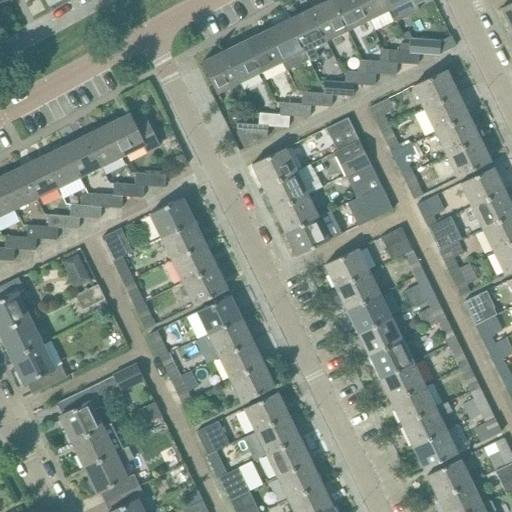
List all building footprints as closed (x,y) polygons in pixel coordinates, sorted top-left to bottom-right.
[(331,0),(328,0),(310,9),(325,41),(347,31),(331,0)] [(369,20),(359,0),(331,0),(347,31),(369,20)] [(385,0),(359,0),(369,20),(390,9),(385,0)] [(419,0),(385,0),(390,9),(409,0),(412,0),(414,3),(419,0)] [(511,2),(501,8),(511,30),(511,29),(511,2)] [(325,41),(310,9),(288,20),(304,52),(325,41)] [(288,20),(267,30),(282,62),(304,52),(288,20)] [(282,62),(267,30),(245,41),(261,72),(282,62)] [(410,40),(409,52),(419,54),(439,55),(440,42),(410,40)] [(245,41),(224,51),(239,83),(261,72),(245,41)] [(239,83),(224,51),(202,62),(217,93),(239,83)] [(388,51),(388,62),(397,65),(418,66),(419,54),(409,52),(388,51)] [(367,61),(367,73),(375,75),(396,76),(397,65),(388,62),(367,61)] [(412,86),(423,109),(457,93),(446,70),(412,86)] [(375,87),(375,75),(367,73),(346,71),(345,83),(353,86),(375,87)] [(324,82),(324,94),(332,96),(353,97),(353,86),(345,83),(324,82)] [(324,94),(302,93),(302,104),(310,107),(331,108),(332,96),(324,94)] [(468,116),(457,93),(423,109),(435,132),(468,116)] [(281,103),(281,114),(290,117),(310,118),(310,107),(302,104),(281,103)] [(368,108),(379,131),(388,127),(377,104),(368,108)] [(260,113),(259,125),(268,128),(289,129),(290,117),(281,114),(260,113)] [(107,124),(123,157),(145,146),(147,152),(160,146),(146,118),(134,124),(129,114),(107,124)] [(435,132),(446,155),(479,139),(468,116),(435,132)] [(336,152),(349,146),(358,142),(346,119),(324,129),(336,152)] [(107,124),(86,135),(102,167),(123,157),(107,124)] [(268,139),(268,128),(259,125),(237,124),(237,133),(244,149),(268,139)] [(399,150),(388,127),(379,131),(390,154),(399,150)] [(80,178),(102,167),(86,135),(65,145),(80,178)] [(490,162),(479,139),(446,155),(457,178),(490,162)] [(361,168),(362,172),(370,168),(358,142),(349,146),(336,152),(347,175),(361,168)] [(65,145),(43,156),(58,188),(80,178),(65,145)] [(263,188),(294,173),(283,149),(252,164),(263,188)] [(390,154),(401,177),(410,173),(399,150),(390,154)] [(37,198),(58,188),(43,156),(22,166),(37,198)] [(0,177),(8,193),(15,209),(37,198),(22,166),(0,177)] [(471,207),(504,191),(493,167),(460,183),(471,207)] [(138,173),(137,185),(146,186),(166,188),(167,176),(138,173)] [(305,195),(294,173),(263,188),(274,210),(305,195)] [(421,195),(410,173),(401,177),(413,200),(421,195)] [(0,216),(15,209),(8,193),(0,177),(0,176),(0,216)] [(137,185),(116,184),(115,196),(124,197),(145,198),(146,186),(137,185)] [(383,193),(380,186),(361,196),(354,199),(360,210),(352,214),(359,226),(391,211),(383,193)] [(511,206),(504,191),(471,207),(482,230),(511,215),(511,206)] [(95,194),(93,206),(103,207),(123,209),(124,197),(115,196),(95,194)] [(316,218),(305,195),(274,210),(285,233),(316,218)] [(427,229),(435,225),(430,214),(440,209),(434,197),(415,206),(427,229)] [(193,221),(182,198),(150,214),(161,237),(193,221)] [(103,207),(93,206),(73,204),(72,216),(81,217),(102,219),(103,207)] [(51,215),(50,227),(60,228),(80,230),(81,217),(72,216),(51,215)] [(511,215),(482,230),(493,252),(511,243),(511,215)] [(296,256),(310,249),(327,241),(316,218),(285,233),(296,256)] [(172,260),(205,244),(193,221),(161,237),(172,260)] [(446,247),(435,225),(427,229),(438,251),(446,247)] [(60,228),(50,227),(30,226),(29,237),(38,238),(59,240),(60,228)] [(380,238),(392,261),(403,255),(411,251),(400,228),(380,238)] [(112,260),(120,256),(131,251),(121,229),(102,238),(112,260)] [(8,236),(7,248),(16,249),(37,251),(38,238),(29,237),(8,236)] [(511,243),(493,252),(504,275),(511,271),(511,243)] [(184,284),(216,268),(205,244),(172,260),(184,284)] [(0,247),(0,260),(15,262),(16,249),(7,248),(0,247)] [(457,270),(446,247),(438,251),(449,274),(457,270)] [(336,288),(367,272),(356,249),(325,265),(336,288)] [(422,274),(411,251),(403,255),(414,278),(422,274)] [(89,280),(77,255),(62,262),(75,287),(89,280)] [(132,280),(120,256),(112,260),(124,284),(132,280)] [(457,270),(449,274),(460,297),(469,293),(465,285),(476,280),(468,264),(457,270)] [(227,290),(216,268),(184,284),(194,306),(227,290)] [(378,295),(367,272),(336,288),(347,310),(378,295)] [(414,306),(425,301),(433,297),(422,274),(414,278),(417,285),(406,291),(414,306)] [(0,332),(29,318),(17,293),(24,290),(18,278),(0,286),(0,332)] [(135,307),(143,303),(132,280),(124,284),(135,307)] [(104,299),(97,285),(76,295),(83,310),(104,299)] [(471,298),(463,303),(474,326),(483,322),(493,317),(495,316),(483,292),(471,298)] [(230,295),(197,311),(208,334),(241,318),(230,295)] [(358,333),(389,318),(378,295),(347,310),(358,333)] [(445,320),(433,297),(425,301),(436,324),(445,320)] [(154,325),(143,303),(135,307),(146,329),(154,325)] [(501,332),(493,317),(483,322),(474,326),(485,349),(494,345),(490,337),(501,332)] [(8,360),(11,358),(42,343),(29,318),(0,332),(0,336),(10,357),(7,358),(8,360)] [(208,334),(219,357),(252,341),(241,318),(208,334)] [(401,341),(389,318),(358,333),(369,357),(401,341)] [(436,324),(447,346),(456,342),(445,320),(436,324)] [(148,334),(160,358),(167,354),(156,331),(148,334)] [(485,349),(496,371),(505,367),(501,360),(511,355),(511,354),(505,339),(494,345),(485,349)] [(219,357),(230,380),(263,364),(252,341),(219,357)] [(380,379),(412,364),(401,341),(369,357),(380,379)] [(467,365),(456,342),(447,346),(458,369),(467,365)] [(32,394),(66,377),(60,365),(54,368),(42,343),(11,358),(23,382),(19,384),(20,386),(30,381),(35,391),(31,393),(32,394)] [(160,358),(171,380),(178,377),(167,354),(160,358)] [(263,364),(230,380),(242,403),(274,387),(263,364)] [(423,386),(412,364),(380,379),(391,402),(423,386)] [(136,365),(113,376),(119,389),(120,391),(143,380),(136,365)] [(458,369),(470,392),(478,388),(467,365),(458,369)] [(511,391),(511,381),(505,367),(496,371),(508,394),(511,391)] [(171,380),(182,403),(189,399),(186,392),(198,387),(190,371),(178,377),(171,380)] [(113,376),(91,387),(97,400),(119,389),(113,376)] [(402,424),(434,409),(423,386),(391,402),(402,424)] [(89,403),(97,400),(91,387),(57,404),(57,405),(61,403),(66,413),(59,416),(71,440),(68,442),(68,444),(71,442),(72,442),(102,428),(89,403)] [(489,410),(478,388),(470,392),(473,399),(462,405),(469,420),(481,414),(489,410)] [(244,408),(255,431),(288,415),(277,393),(244,408)] [(201,422),(189,399),(182,403),(193,426),(201,422)] [(162,417),(155,403),(142,409),(149,423),(162,417)] [(447,403),(434,409),(402,424),(413,447),(445,432),(439,419),(451,413),(447,403)] [(473,429),(480,443),(500,433),(489,410),(481,414),(485,423),(473,429)] [(288,415),(255,431),(267,454),(299,438),(288,415)] [(207,454),(214,451),(229,444),(218,421),(196,432),(207,454)] [(114,453),(102,428),(72,442),(83,466),(80,467),(80,469),(114,453)] [(424,470),(456,454),(445,432),(413,447),(424,470)] [(267,454),(277,477),(310,461),(299,438),(267,454)] [(496,471),(506,466),(511,462),(511,457),(503,439),(495,443),(499,451),(488,456),(496,471)] [(207,454),(218,478),(226,474),(214,451),(207,454)] [(126,478),(114,453),(80,469),(81,469),(84,468),(96,491),(92,493),(93,495),(103,490),(108,500),(104,502),(139,486),(133,474),(126,478)] [(439,499),(471,483),(459,459),(427,475),(439,499)] [(277,477),(289,500),(321,484),(310,461),(277,477)] [(511,491),(511,462),(506,466),(496,471),(494,471),(505,494),(511,491)] [(218,478),(229,500),(248,491),(250,490),(239,468),(226,474),(218,478)] [(469,511),(482,506),(471,483),(439,499),(444,509),(439,511),(469,511)] [(321,511),(332,507),(321,484),(289,500),(294,511),(321,511)] [(144,498),(139,486),(104,502),(105,503),(108,501),(113,511),(111,511),(142,511),(137,501),(144,498)] [(184,494),(190,506),(202,500),(196,488),(184,494)] [(257,511),(248,491),(229,500),(234,511),(257,511)] [(207,511),(202,500),(190,506),(193,511),(207,511)] [(482,506),(469,511),(492,511),(495,511),(491,501),(482,506)]
